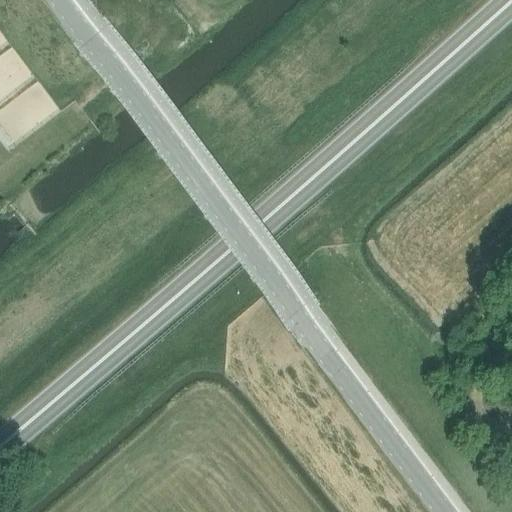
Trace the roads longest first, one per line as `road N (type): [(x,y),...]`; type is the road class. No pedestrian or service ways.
road 1 (trunk): [(0,445),(318,173),(504,0)]
road 2 (tertiary): [(438,511),(57,0)]
